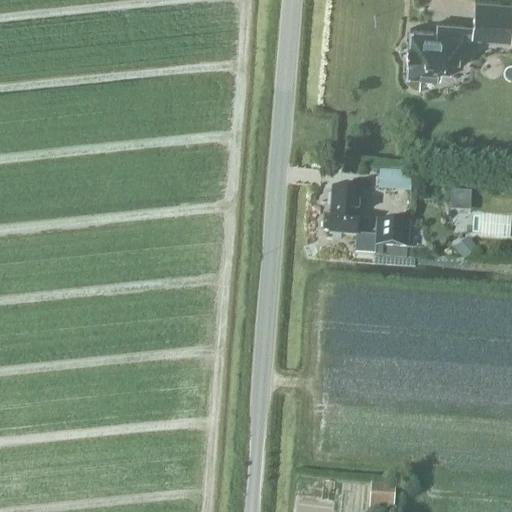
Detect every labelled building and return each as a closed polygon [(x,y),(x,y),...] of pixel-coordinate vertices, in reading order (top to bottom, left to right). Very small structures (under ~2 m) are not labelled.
[(472,28),(511,32),(511,29),(511,3),(474,1),(472,28)] [(406,75),(407,75),(408,75),(439,78),(441,56),(462,58),(464,26),(436,24),(436,32),(411,30),(411,29),(409,29),(408,45),(407,44),(405,60),(407,60),(406,75)] [(327,216),(325,233),(332,234),(332,235),(333,235),(359,237),(361,192),(335,190),(333,216),(327,216)] [(359,237),(357,255),(378,256),(378,257),(407,260),(409,225),(380,223),(379,238),(359,237)] [(456,255),(464,265),(477,255),(468,244),(456,255)] [(371,510),(393,511),(394,491),(372,490),(371,510)]
